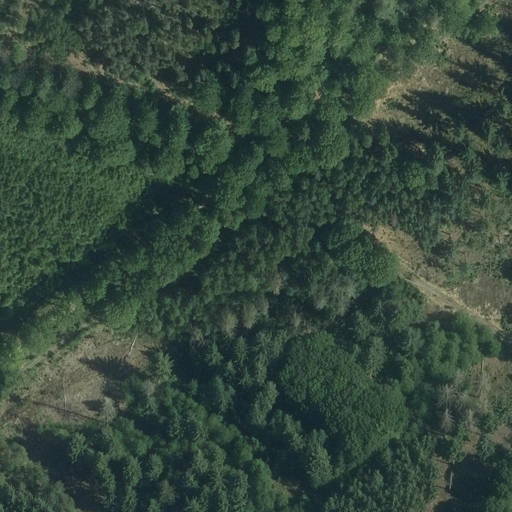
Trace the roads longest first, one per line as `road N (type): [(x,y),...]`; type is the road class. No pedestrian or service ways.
road 1 (track): [(0,366),(456,0)]
road 2 (track): [(511,337),(244,167),(0,77)]
